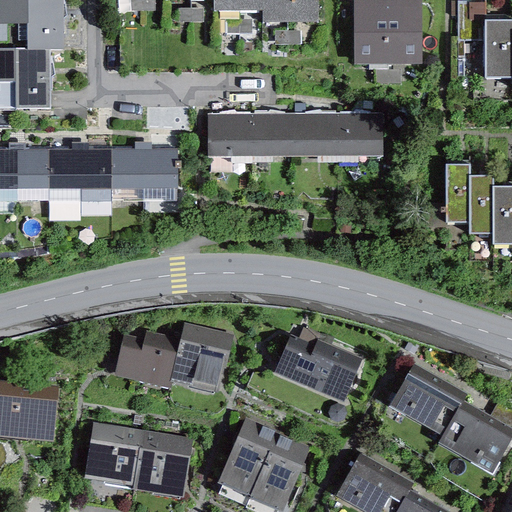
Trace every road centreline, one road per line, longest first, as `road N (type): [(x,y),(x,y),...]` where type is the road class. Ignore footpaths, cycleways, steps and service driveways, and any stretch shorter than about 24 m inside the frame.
road 1 (secondary): [(0,312),(135,280),(229,272),(344,287),(511,339)]
road 2 (residential): [(93,0),(101,86),(115,95),(270,95)]
road 3 (residential): [(441,0),(440,127),(511,129)]
